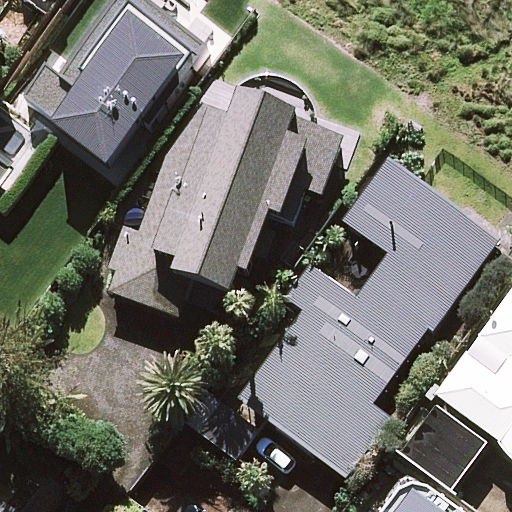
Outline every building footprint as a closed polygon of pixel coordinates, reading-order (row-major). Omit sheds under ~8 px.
[(201,20),(174,0),(125,0),(108,23),(100,17),(32,105),(120,173),(215,50),(192,32),(201,20)] [(143,237),(130,231),(115,268),(127,273),(117,295),(169,318),(187,276),(245,301),(282,217),(300,224),(313,192),(330,199),(354,142),(251,97),(239,125),(198,108),(143,237)] [(0,199),(17,177),(8,171),(26,147),(0,127),(0,199)] [(394,416),(382,409),(499,241),(390,165),(348,226),(395,258),(362,305),(316,273),(294,305),(306,313),(239,409),(229,403),(205,438),(242,464),(270,424),(350,480),(394,416)] [(511,308),(487,341),(511,360),(511,365),(502,379),(475,358),(443,401),(511,452),(511,308)] [(491,448),(442,411),(408,457),(457,494),(491,448)] [(460,511),(413,482),(393,511),(460,511)] [(0,511),(19,511),(0,496),(0,511)]
